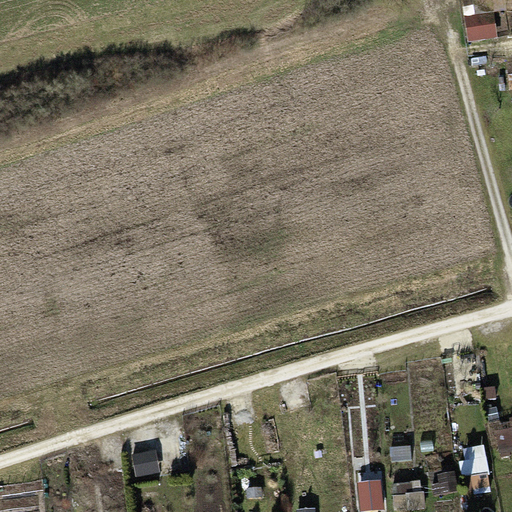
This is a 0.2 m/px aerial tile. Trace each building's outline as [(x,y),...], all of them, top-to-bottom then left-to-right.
[(470,14),(471,42),(499,41),(498,14),(470,14)] [(511,419),(503,422),(509,454),(511,453),(511,419)] [(467,449),(470,477),(492,474),(489,447),(467,449)] [(134,455),(140,480),(166,474),(160,449),(134,455)] [(400,511),(402,511),(430,509),(427,482),(398,485),(400,511)]
